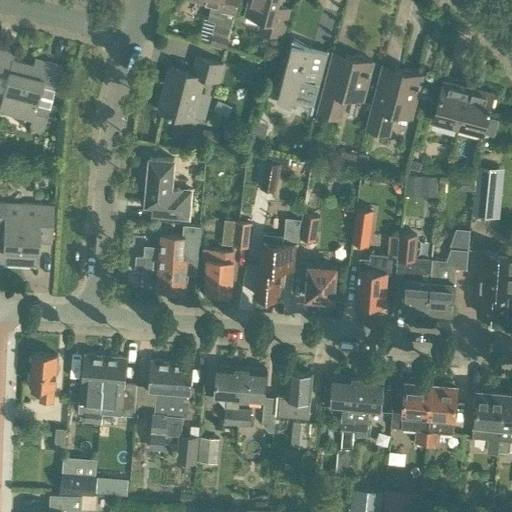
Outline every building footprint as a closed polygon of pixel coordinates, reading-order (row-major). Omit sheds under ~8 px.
[(205,0),(213,2),(209,18),(216,20),(210,43),(227,47),(230,35),(239,0),(205,0)] [(249,0),(246,13),(263,17),(260,28),(282,33),(289,6),(277,3),(277,0),(249,0)] [(282,75),(275,88),(278,90),(277,93),(279,94),(280,91),(294,100),(294,102),(296,102),(297,98),(312,102),(310,111),(312,111),(329,48),(294,38),(295,36),(293,35),(282,75)] [(0,103),(12,59),(13,59),(14,52),(1,48),(0,51),(0,103)] [(330,67),(318,110),(340,116),(346,94),(362,98),(373,60),(347,53),(343,71),(330,67)] [(170,65),(158,108),(193,118),(204,75),(218,79),(223,61),(197,55),(193,71),(170,65)] [(12,59),(0,103),(0,110),(32,119),(29,126),(43,130),(61,64),(47,61),(45,68),(13,59),(12,59)] [(379,80),(367,126),(389,132),(394,111),(411,115),(422,72),(397,66),(392,83),(379,80)] [(443,78),(433,117),(458,124),(468,85),(443,78)] [(468,85),(458,124),(483,131),(494,133),(498,118),(488,115),(494,92),(468,85)] [(205,128),(201,140),(217,145),(221,133),(205,128)] [(343,150),(341,162),(357,164),(359,152),(343,150)] [(359,152),(357,164),(367,165),(369,153),(359,152)] [(147,168),(146,172),(147,177),(149,181),(147,201),(159,202),(158,214),(190,218),(194,187),(173,185),(175,156),(152,154),(151,160),(148,163),(147,168)] [(266,158),(261,186),(278,189),(283,161),(266,158)] [(411,159),(409,167),(419,170),(421,161),(411,159)] [(478,163),(473,211),(497,214),(502,165),(478,163)] [(0,261),(37,264),(39,231),(52,232),(54,203),(0,200),(0,261)] [(357,205),(352,239),(367,241),(373,208),(357,205)] [(305,212),(301,235),(314,238),(318,214),(305,212)] [(235,218),(232,242),(248,244),(250,220),(235,218)] [(138,253),(137,266),(145,267),(144,280),(159,281),(158,285),(185,288),(187,258),(198,259),(201,223),(186,222),(185,233),(163,231),(162,245),(147,244),(146,254),(138,253)] [(399,231),(397,255),(408,256),(407,276),(405,276),(402,306),(427,308),(429,278),(431,256),(414,255),(416,232),(399,231)] [(257,263),(254,293),(279,295),(281,266),(294,267),(296,242),(282,241),(283,233),(262,232),(262,239),(261,239),(259,263),(257,263)] [(204,246),(203,257),(207,258),(205,289),(230,291),(233,259),(232,259),(233,249),(204,246)] [(429,278),(427,308),(452,310),(455,280),(454,280),(455,265),(466,266),(468,247),(451,246),(447,258),(444,257),(431,256),(429,278)] [(481,259),(478,300),(480,300),(479,312),(504,314),(506,289),(511,290),(511,283),(511,251),(482,249),(481,259)] [(357,267),(356,283),(358,283),(356,299),(383,302),(386,270),(390,270),(391,253),(370,251),(370,256),(360,256),(359,267),(357,267)] [(306,261),(304,274),(307,274),(306,295),(334,297),(336,264),(306,261)] [(32,351),(30,382),(40,383),(39,400),(53,401),(57,353),(32,351)] [(82,382),(80,406),(87,406),(86,420),(100,421),(101,411),(105,354),(85,352),(82,382)] [(105,354),(101,411),(134,414),(135,414),(136,384),(125,383),(127,356),(105,354)] [(148,384),(148,387),(156,387),(155,401),(154,404),(154,411),(153,411),(152,413),(167,414),(167,412),(172,358),(151,357),(148,384)] [(167,414),(166,431),(177,432),(182,428),(183,415),(187,415),(188,399),(183,398),(184,390),(190,390),(191,379),(193,366),(193,360),(172,358),(167,412),(167,414)] [(217,362),(214,395),(226,396),(224,422),(237,423),(238,407),(239,398),(242,364),(217,362)] [(242,364),(239,398),(264,400),(263,418),(275,420),(276,408),(277,396),(265,395),(267,367),(242,364)] [(289,368),(287,396),(288,396),(288,402),(295,403),(295,409),(294,419),(292,443),(298,443),(297,452),(313,453),(313,444),(317,445),(319,424),(307,423),(308,420),(308,410),(312,370),(289,368)] [(333,372),(331,405),(342,406),(340,433),(342,433),(342,446),(352,447),(353,434),(358,374),(333,372)] [(358,374),(353,434),(367,435),(369,408),(381,409),(383,376),(358,374)] [(393,415),(392,426),(418,428),(417,441),(425,442),(427,428),(431,381),(420,380),(418,375),(410,375),(407,378),(405,378),(402,416),(393,415)] [(427,428),(425,442),(438,443),(439,430),(453,431),(454,416),(455,416),(458,383),(431,381),(427,428)] [(478,388),(474,434),(488,435),(487,452),(496,452),(496,449),(497,449),(498,436),(499,436),(503,390),(478,388)] [(498,436),(497,449),(508,450),(510,437),(511,437),(511,390),(503,390),(499,436),(498,436)] [(238,407),(237,423),(250,424),(251,408),(238,407)] [(56,425),(54,449),(64,449),(66,426),(56,425)] [(86,441),(85,430),(67,431),(67,441),(86,441)] [(152,430),(151,446),(164,447),(166,431),(152,430)] [(182,433),(180,458),(199,460),(201,436),(201,435),(182,433)] [(201,436),(200,460),(219,461),(220,437),(201,436)] [(382,439),(382,459),(398,460),(399,440),(382,439)] [(338,446),(337,461),(351,462),(352,447),(342,446),(338,446)] [(63,455),(61,488),(94,491),(97,457),(70,455),(63,455)] [(181,491),(180,501),(182,501),(193,502),(194,492),(181,491)] [(33,511),(79,511),(80,493),(50,492),(50,511),(33,511)] [(386,498),(384,511),(419,511),(420,501),(386,498)] [(423,504),(422,511),(455,511),(456,500),(443,499),(442,506),(423,504)] [(459,502),(458,511),(493,511),(494,505),(459,502)]
